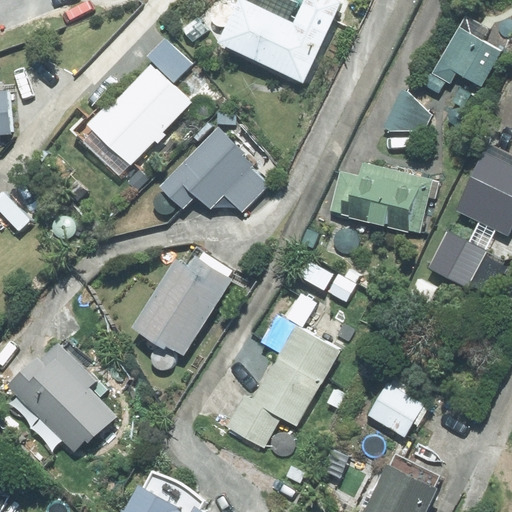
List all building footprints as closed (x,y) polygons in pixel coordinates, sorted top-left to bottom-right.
[(256,0),(234,43),(316,85),(358,3),(353,0),(321,0),(321,1),(318,0),(308,0),(307,3),(301,0),(256,0)] [(477,15),(442,74),(459,84),(466,74),(490,88),(511,52),(493,41),(500,29),(477,15)] [(122,104),(101,125),(141,165),(203,103),(183,84),(202,64),(175,37),(157,56),(167,66),(126,107),(122,104)] [(35,81),(25,95),(33,101),(44,87),(35,81)] [(0,137),(17,137),(17,82),(0,82),(0,137)] [(419,91),(413,88),(391,128),(397,132),(431,132),(439,117),(419,91)] [(256,156),(261,153),(234,126),(171,187),(194,210),(208,196),(221,210),(234,197),(251,214),(278,187),(261,170),(265,165),(256,156)] [(507,218),(501,230),(511,234),(511,146),(508,145),(480,205),(507,218)] [(442,180),(373,163),(369,178),(346,173),(335,215),(354,220),(355,217),(416,233),(416,230),(429,233),(442,180)] [(499,252),(463,231),(441,269),(478,289),(499,252)] [(196,259),(149,327),(182,350),(183,347),(196,357),(250,280),(246,277),(249,272),(223,253),(218,259),(214,255),(206,266),(196,259)] [(511,274),(511,272),(494,263),(480,290),(499,300),(511,274)] [(443,289),(421,279),(407,309),(430,319),(443,289)] [(255,394),(235,428),(273,450),(293,417),(308,426),(352,351),(308,326),(265,399),(255,394)] [(22,384),(84,453),(100,438),(104,442),(130,418),(102,387),(110,381),(76,343),(57,359),(53,356),(22,384)] [(402,384),(381,418),(415,438),(435,405),(402,384)] [(446,511),(458,489),(451,485),(455,477),(415,455),(385,511),(446,511)] [(299,467),(293,477),(306,485),(312,475),(299,467)] [(167,471),(142,511),(225,511),(216,506),(220,500),(180,475),(179,478),(167,471)]
